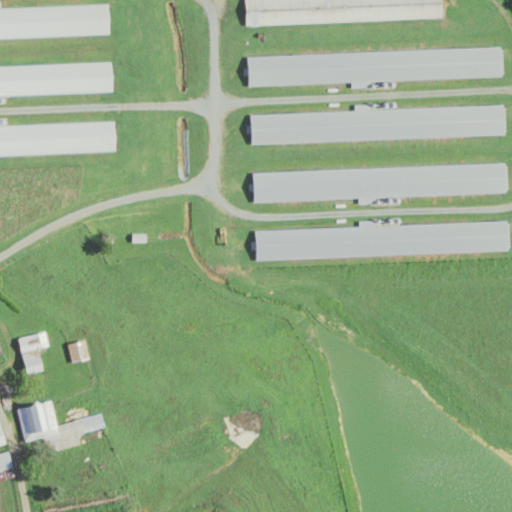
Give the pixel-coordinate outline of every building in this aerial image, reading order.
[(0,38),(108,35),(107,4),(0,8),(0,38)] [(247,86),(350,82),(351,87),(369,87),(369,81),(500,76),(499,47),(246,56),(247,86)] [(0,95),(110,92),(109,63),(0,66),(0,95)] [(0,155),(112,151),(111,121),(0,125),(0,155)] [(251,171),(252,202),(358,198),(358,202),(374,201),(374,196),(504,192),(503,163),(251,171)] [(254,260),(507,251),(506,221),(375,225),(374,220),(358,220),(358,227),(253,230),(254,260)] [(41,370),(35,349),(48,346),(44,331),(16,338),(25,374),(41,370)] [(69,363),(87,360),(84,341),(66,343),(69,363)] [(55,424),(50,401),(16,408),(23,442),(52,436),(51,435),(66,432),(66,436),(104,428),(101,414),(55,424)] [(0,470),(11,467),(7,452),(0,453),(0,470)]
